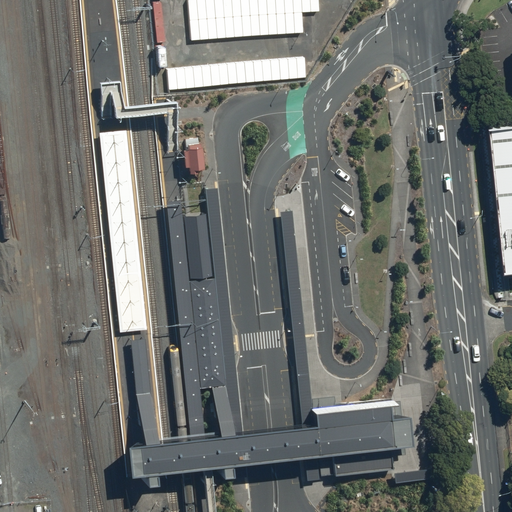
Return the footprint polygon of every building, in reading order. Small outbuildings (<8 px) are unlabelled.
[(511,120),(489,122),(503,266),(511,265),(511,120)] [(124,128),(99,131),(120,331),(145,329),(124,128)] [(183,140),(185,166),(201,164),(198,138),(183,140)] [(225,424),(241,422),(214,184),(198,186),(201,211),(225,424)] [(196,384),(179,213),(177,199),(163,200),(186,428),(200,426),(196,384)] [(290,340),(300,416),(315,414),(314,402),(333,400),(332,393),(319,395),(311,396),(308,391),(304,338),(300,293),(291,208),(279,210),(290,340)] [(392,409),(390,394),(348,398),(336,399),(333,400),(314,402),(315,414),(300,416),(298,416),(295,416),(241,422),(225,424),(201,211),(179,213),(196,384),(208,383),(213,425),(203,426),(200,426),(186,428),(183,428),(153,431),(144,335),(128,337),(139,432),(128,433),(131,465),(199,457),(210,456),(298,447),(301,446),(313,445),(332,443),(335,471),(390,465),(387,438),(411,436),(408,407),(392,409)]
